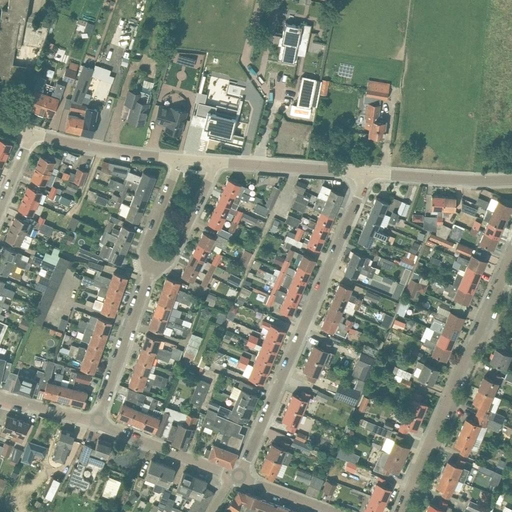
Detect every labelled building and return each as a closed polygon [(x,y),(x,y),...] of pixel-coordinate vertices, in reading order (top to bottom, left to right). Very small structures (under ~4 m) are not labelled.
[(0,82),(9,84),(11,70),(10,70),(11,64),(12,64),(15,47),(20,48),(28,0),(8,0),(7,10),(2,9),(0,20),(0,82)] [(44,16),(42,25),(49,27),(50,27),(48,32),(51,32),(53,27),(54,28),(57,20),(52,17),(48,16),(47,16),(44,16)] [(283,46),(280,60),(293,62),(296,46),(298,46),(299,39),(307,41),(310,26),(300,24),(300,26),(284,23),(280,46),(283,46)] [(177,62),(183,63),(185,55),(179,54),(177,62)] [(67,67),(62,79),(73,83),(78,71),(76,70),(78,65),(71,62),(69,67),(67,67)] [(101,79),(105,68),(95,64),(93,70),(91,75),(101,79)] [(93,70),(83,67),(71,99),(66,98),(63,108),(70,109),(81,112),(80,118),(68,115),(65,130),(80,133),(82,127),(83,127),(87,109),(87,106),(71,102),(72,99),(82,103),(82,102),(84,96),(91,75),(93,70)] [(303,70),(302,76),(300,86),(314,89),(317,73),(303,70)] [(34,111),(41,114),(48,94),(43,92),(44,88),(42,88),(46,78),(39,75),(33,91),(34,92),(32,96),(29,108),(34,110),(34,111)] [(329,81),(322,79),(319,94),(327,95),(329,81)] [(368,80),(367,88),(388,92),(390,83),(368,80)] [(145,81),(143,91),(151,93),(154,82),(145,81)] [(48,94),(41,114),(46,115),(47,114),(52,116),(58,99),(59,99),(65,85),(58,82),(54,92),(53,91),(51,95),(48,94)] [(388,92),(367,88),(365,96),(387,100),(388,92)] [(128,90),(125,103),(132,105),(128,120),(143,124),(151,94),(140,91),(140,94),(128,90)] [(197,91),(196,96),(205,99),(207,93),(197,91)] [(207,128),(207,132),(231,136),(235,114),(214,110),(215,105),(197,102),(194,115),(205,117),(203,127),(207,128)] [(381,138),(383,138),(385,122),(378,121),(381,104),(368,102),(366,119),(371,120),(369,136),(376,137),(376,138),(381,139),(381,138)] [(160,103),(155,121),(163,124),(164,122),(167,123),(165,130),(180,135),(187,111),(160,103)] [(310,108),(296,105),(291,104),(290,112),(308,116),(310,108)] [(88,109),(87,109),(83,127),(82,127),(80,133),(92,136),(94,126),(98,109),(88,107),(88,109)] [(284,134),(282,153),(306,155),(308,137),(284,134)] [(0,152),(6,155),(11,143),(0,138),(0,152)] [(41,156),(36,167),(50,173),(52,166),(57,168),(61,159),(49,154),(47,158),(41,156)] [(133,181),(151,188),(153,182),(155,177),(155,176),(143,172),(141,177),(132,174),(134,169),(130,167),(126,166),(109,162),(109,163),(107,170),(106,173),(125,177),(125,178),(133,181)] [(45,185),(50,173),(36,167),(31,179),(45,185)] [(78,168),(73,181),(82,185),(87,171),(78,168)] [(133,181),(125,178),(123,183),(110,178),(107,186),(120,191),(121,189),(126,191),(128,187),(136,190),(134,194),(146,199),(147,199),(149,193),(151,188),(133,181)] [(250,196),(242,192),(245,186),(228,179),(225,184),(223,190),(241,198),(241,199),(248,202),(250,196)] [(294,187),(299,189),(304,191),(307,184),(297,180),(294,187)] [(28,186),(23,198),(37,203),(42,192),(28,186)] [(265,206),(270,209),(271,209),(279,191),(280,189),(274,186),(265,206)] [(111,198),(117,201),(122,203),(126,191),(121,189),(120,191),(118,195),(113,193),(111,198)] [(320,191),(317,196),(338,205),(340,200),(342,194),(330,189),(328,195),(320,191)] [(241,198),(223,190),(220,195),(218,200),(218,201),(236,209),(241,199),(241,198)] [(59,195),(56,193),(50,191),(48,197),(53,199),(53,198),(57,200),(59,195)] [(297,193),(294,200),(306,205),(310,198),(297,193)] [(146,199),(134,194),(130,205),(142,210),(144,205),(147,199),(146,199)] [(105,206),(108,199),(98,195),(95,202),(105,206)] [(430,230),(436,231),(437,223),(442,224),(442,216),(443,196),(432,195),(431,209),(438,209),(437,213),(437,217),(424,216),(423,229),(430,230)] [(71,200),(62,196),(59,202),(68,206),(71,200)] [(254,201),(260,204),(263,198),(256,196),(254,201)] [(313,208),(321,211),(333,216),(335,211),(338,205),(317,196),(313,208)] [(443,196),(442,216),(449,217),(450,209),(455,210),(456,197),(443,196)] [(376,197),(371,208),(383,213),(388,202),(376,197)] [(489,202),(478,197),(475,204),(486,208),(489,202)] [(32,215),(37,203),(23,198),(18,209),(32,215)] [(306,205),(294,200),(291,207),(303,212),(306,205)] [(493,211),(507,217),(511,206),(497,200),(493,211)] [(122,203),(117,201),(112,212),(117,214),(122,203)] [(236,209),(218,201),(215,206),(213,211),(225,217),(231,220),(233,214),(236,215),(233,221),(238,223),(243,212),(236,209)] [(402,201),(397,213),(405,216),(409,204),(402,201)] [(270,209),(265,206),(257,203),(253,211),(266,217),(270,209)] [(470,205),(463,203),(461,209),(467,211),(470,205)] [(142,210),(130,205),(125,217),(138,222),(138,221),(140,216),(142,210)] [(371,208),(367,219),(379,224),(383,213),(371,208)] [(225,217),(213,211),(210,217),(208,222),(208,223),(220,228),(225,217)] [(321,211),(316,222),(328,227),(331,222),(333,216),(321,211)] [(392,211),(390,216),(401,221),(402,219),(398,217),(399,214),(392,211)] [(507,217),(493,211),(488,221),(502,227),(507,217)] [(254,225),(257,219),(244,213),(242,219),(254,225)] [(301,220),(288,214),(285,222),(297,227),(301,220)] [(11,228),(24,233),(30,236),(35,224),(29,222),(25,220),(15,216),(11,228)] [(111,216),(109,220),(114,223),(117,224),(119,219),(111,216)] [(269,232),(273,234),(279,221),(274,219),(269,232)] [(314,228),(311,234),(324,239),(324,238),(326,233),(328,227),(316,222),(310,219),(307,226),(314,228)] [(386,243),(387,243),(387,242),(392,244),(394,238),(382,232),(384,227),(379,224),(367,219),(362,230),(387,240),(386,243)] [(475,220),(472,227),(478,230),(480,225),(481,223),(475,220)] [(53,227),(42,223),(37,221),(35,227),(40,229),(39,230),(45,233),(44,234),(49,236),(53,227)] [(233,234),(238,223),(233,221),(228,232),(233,234)] [(502,227),(488,221),(486,228),(484,232),(498,238),(502,227)] [(437,223),(436,231),(436,235),(446,239),(449,233),(451,228),(442,224),(437,223)] [(114,228),(111,233),(130,241),(132,236),(134,230),(122,225),(120,230),(114,228)] [(449,237),(459,242),(464,229),(454,225),(449,237)] [(304,230),(299,227),(294,238),(299,241),(304,230)] [(478,230),(472,227),(469,233),(475,236),(475,235),(478,230)] [(24,233),(11,228),(6,239),(27,248),(29,243),(22,240),(24,233)] [(127,247),(130,241),(111,233),(110,233),(104,230),(99,241),(104,243),(105,244),(108,239),(115,242),(113,247),(125,252),(127,247)] [(387,240),(362,230),(357,241),(370,246),(374,248),(377,242),(386,245),(387,243),(386,243),(387,240)] [(209,249),(217,253),(219,253),(222,248),(225,250),(229,240),(216,234),(214,237),(203,232),(200,237),(198,243),(209,249)] [(493,249),(498,238),(484,232),(481,238),(479,243),(493,249)] [(453,243),(446,239),(436,235),(431,233),(429,239),(451,248),(453,243)] [(321,244),(324,239),(311,234),(309,239),(305,238),(303,242),(307,244),(307,245),(319,250),(321,244)] [(294,238),(287,236),(285,240),(287,241),(292,243),(293,244),(295,239),(294,238)] [(412,244),(409,251),(415,254),(420,244),(414,242),(413,244),(412,244)] [(105,244),(104,243),(102,246),(99,254),(108,258),(120,264),(120,263),(122,258),(125,252),(113,247),(105,244)] [(204,259),(209,249),(198,243),(195,248),(192,253),(204,259)] [(472,248),(458,243),(455,249),(469,254),(472,248)] [(430,247),(425,245),(421,254),(427,256),(430,247)] [(0,258),(17,265),(25,269),(27,263),(28,262),(20,259),(22,254),(3,246),(0,253),(0,258)] [(78,254),(88,258),(91,252),(80,247),(78,254)] [(289,249),(285,260),(290,262),(292,256),(300,260),(299,265),(310,270),(313,265),(312,265),(315,259),(303,254),(289,249)] [(353,251),(348,262),(374,273),(376,268),(368,265),(371,258),(366,256),(353,251)] [(403,255),(399,264),(411,269),(414,259),(413,259),(415,254),(410,252),(408,257),(403,255)] [(189,259),(186,264),(198,270),(204,259),(192,253),(189,259)] [(217,253),(211,264),(216,267),(218,263),(222,255),(219,253),(217,253)] [(455,260),(455,261),(481,272),(486,261),(471,255),(469,260),(459,256),(456,261),(455,260)] [(50,262),(56,264),(57,262),(58,258),(52,256),(50,262)] [(57,262),(67,266),(69,260),(59,256),(58,258),(57,262)] [(276,263),(282,265),(284,260),(285,259),(279,256),(278,260),(276,263)] [(381,256),(377,264),(391,270),(394,262),(381,256)] [(441,260),(432,256),(429,261),(438,265),(441,260)] [(0,271),(20,279),(21,275),(14,272),(17,265),(0,258),(0,271)] [(282,267),(280,270),(305,281),(308,276),(310,270),(299,265),(296,270),(288,267),(290,262),(285,260),(285,261),(284,260),(282,265),(276,263),(278,260),(275,259),(273,263),(277,264),(277,265),(282,267)] [(53,271),(54,268),(56,264),(50,262),(46,260),(43,267),(53,271)] [(100,272),(101,273),(103,266),(94,262),(89,261),(86,268),(89,268),(97,271),(100,272)] [(418,261),(415,270),(420,271),(423,263),(418,261)] [(481,272),(455,261),(452,267),(458,269),(458,268),(464,271),(462,276),(477,282),(481,272)] [(64,272),(67,266),(57,262),(56,264),(54,268),(64,272)] [(374,273),(348,262),(344,273),(356,278),(359,272),(381,282),(383,277),(374,273)] [(198,270),(186,264),(184,269),(181,275),(193,281),(198,270)] [(211,277),(216,267),(211,264),(206,274),(211,277)] [(225,270),(231,273),(234,267),(228,264),(226,267),(225,270)] [(64,272),(54,268),(53,271),(52,274),(62,278),(64,272)] [(265,270),(262,277),(275,282),(281,284),(289,287),(301,292),(303,287),(305,281),(280,270),(278,276),(274,274),(265,270)] [(94,280),(123,289),(127,277),(113,272),(111,279),(99,275),(99,276),(96,275),(94,280)] [(411,278),(407,286),(417,290),(424,293),(428,285),(416,280),(418,274),(414,272),(411,279),(411,278)] [(59,284),(62,278),(52,274),(49,279),(49,280),(59,284)] [(211,277),(206,274),(200,285),(206,287),(211,277)] [(457,274),(452,284),(452,285),(472,293),(477,282),(462,276),(457,274)] [(49,280),(49,279),(41,275),(35,288),(44,292),(44,291),(47,285),(49,280)] [(97,295),(104,297),(118,302),(123,289),(94,280),(83,276),(81,282),(92,286),(93,285),(100,287),(97,295)] [(162,290),(190,300),(192,295),(185,293),(185,292),(177,289),(180,282),(166,277),(162,290)] [(0,292),(12,298),(15,291),(2,286),(4,281),(0,278),(0,292)] [(49,280),(47,285),(57,290),(59,284),(49,280)] [(452,285),(452,284),(447,282),(444,290),(448,291),(447,295),(468,304),(472,293),(452,285)] [(347,299),(354,302),(360,305),(362,300),(355,297),(356,296),(349,293),(351,288),(339,283),(335,294),(347,299)] [(54,296),(57,290),(47,285),(44,291),(54,296)] [(242,286),(240,292),(249,296),(251,290),(242,286)] [(294,309),(296,303),(284,299),(276,295),(271,293),(270,294),(250,286),(248,289),(266,296),(263,302),(271,306),(274,300),(282,303),(279,310),(291,315),(291,314),(292,314),(294,309)] [(386,294),(399,299),(403,288),(398,286),(396,290),(394,294),(390,292),(387,291),(386,294)] [(414,297),(417,290),(407,286),(405,294),(414,297)] [(301,292),(289,287),(287,293),(273,288),(271,293),(284,299),(296,303),(298,298),(299,298),(301,292)] [(157,302),(171,307),(173,299),(189,305),(190,300),(162,290),(157,302)] [(52,301),(54,296),(44,291),(44,292),(42,297),(52,301)] [(380,297),(367,292),(364,297),(377,303),(380,297)] [(215,302),(217,297),(207,293),(205,299),(209,301),(208,305),(214,307),(216,302),(215,302)] [(330,305),(342,310),(347,299),(335,294),(330,305)] [(236,302),(242,305),(245,298),(239,295),(236,302)] [(49,307),(52,301),(42,297),(39,303),(49,307)] [(104,297),(103,302),(95,299),(94,302),(87,300),(85,305),(114,315),(118,302),(104,297)] [(402,300),(400,306),(406,309),(409,303),(402,300)] [(171,307),(157,302),(153,314),(166,319),(171,307)] [(47,313),(49,307),(39,303),(37,309),(47,313)] [(330,305),(325,316),(341,322),(342,322),(344,317),(340,315),(342,310),(330,305)] [(44,319),(47,313),(37,309),(34,315),(44,319)] [(236,313),(229,311),(226,318),(233,320),(236,313)] [(434,317),(459,328),(464,317),(449,311),(447,316),(437,312),(434,317)] [(225,314),(220,312),(216,321),(221,323),(225,314)] [(166,319),(153,314),(149,327),(162,331),(164,325),(172,328),(172,327),(183,330),(181,335),(187,337),(190,327),(181,324),(174,322),(166,319)] [(42,325),(44,319),(34,315),(32,320),(42,325)] [(78,324),(107,335),(111,322),(97,317),(91,315),(89,322),(88,321),(87,322),(80,320),(78,324)] [(348,332),(349,327),(350,326),(345,323),(342,322),(341,322),(325,316),(321,326),(333,331),(346,337),(348,332)] [(459,328),(434,317),(433,317),(430,324),(436,326),(437,325),(442,327),(440,332),(455,338),(459,328)] [(67,320),(61,318),(58,328),(63,330),(67,320)] [(30,323),(21,319),(18,327),(26,331),(30,323)] [(269,328),(267,334),(281,340),(285,330),(263,320),(261,325),(269,328)] [(395,320),(392,327),(402,331),(405,324),(395,320)] [(107,335),(78,324),(76,329),(91,335),(89,342),(102,347),(107,335)] [(233,333),(227,330),(222,340),(229,343),(233,333)] [(429,340),(450,349),(455,338),(440,332),(434,330),(429,340)] [(200,343),(202,337),(192,333),(190,339),(200,343)] [(142,347),(170,357),(179,360),(182,350),(174,347),(172,352),(157,347),(159,339),(146,334),(142,347)] [(250,334),(248,339),(256,342),(258,338),(250,334)] [(276,351),(281,340),(267,334),(262,345),(276,351)] [(446,360),(450,349),(429,340),(425,338),(423,345),(427,346),(425,350),(431,353),(431,354),(446,360)] [(254,348),(256,342),(248,339),(246,345),(254,348)] [(167,341),(163,345),(170,351),(174,346),(167,341)] [(308,357),(323,363),(331,344),(323,341),(321,347),(313,344),(308,357)] [(102,347),(89,342),(87,348),(79,346),(78,347),(71,345),(70,349),(98,359),(102,347)] [(262,345),(258,356),(272,362),(276,351),(262,345)] [(378,350),(365,345),(363,351),(376,356),(378,350)] [(142,347),(137,359),(151,364),(153,357),(168,362),(169,361),(170,357),(142,347)] [(511,354),(496,348),(491,361),(507,367),(510,359),(511,360),(511,354)] [(98,359),(70,349),(68,354),(75,357),(75,358),(82,360),(80,367),(94,372),(98,359)] [(414,349),(414,350),(411,349),(409,354),(411,355),(411,356),(419,359),(422,353),(414,349)] [(183,355),(193,360),(196,354),(185,350),(183,355)] [(225,354),(218,351),(214,361),(221,364),(225,354)] [(364,366),(359,377),(366,380),(376,358),(361,352),(356,363),(364,366)] [(242,355),(239,360),(247,364),(250,358),(242,355)] [(5,358),(0,356),(0,378),(5,380),(10,370),(3,367),(5,358)] [(267,372),(272,362),(258,356),(253,366),(267,372)] [(323,363),(308,357),(302,370),(310,373),(307,379),(315,382),(323,363)] [(133,372),(146,376),(151,364),(137,359),(133,372)] [(62,374),(64,369),(65,366),(55,362),(47,360),(44,372),(42,377),(50,379),(54,364),(62,367),(60,374),(56,372),(53,382),(47,381),(43,394),(56,398),(60,384),(63,374),(62,374)] [(245,369),(247,364),(239,360),(237,365),(244,369),(245,369)] [(416,377),(432,384),(439,369),(423,362),(423,363),(418,361),(415,366),(420,368),(416,377)] [(173,371),(177,373),(181,364),(176,362),(173,371)] [(267,372),(253,366),(248,377),(263,383),(267,372)] [(412,373),(398,367),(395,374),(409,380),(412,373)] [(38,394),(42,377),(44,372),(38,370),(35,379),(18,374),(13,388),(31,395),(32,392),(38,394)] [(73,388),(75,380),(77,372),(72,371),(68,386),(60,384),(56,398),(69,401),(73,387),(73,388)] [(91,376),(77,372),(75,380),(89,384),(91,376)] [(146,376),(133,372),(128,384),(148,391),(151,383),(164,388),(166,383),(154,379),(146,376)] [(195,388),(198,381),(179,373),(176,381),(195,388)] [(484,376),(479,388),(494,395),(502,376),(494,373),(492,379),(484,376)] [(156,374),(154,379),(166,383),(168,378),(156,374)] [(408,388),(411,381),(402,377),(400,382),(399,384),(408,388)] [(199,379),(198,381),(195,388),(190,401),(201,405),(210,383),(199,379)] [(236,400),(253,406),(257,395),(254,394),(257,388),(251,385),(241,381),(238,388),(234,386),(229,397),(236,400)] [(499,383),(495,392),(500,394),(504,386),(499,383)] [(335,397),(354,405),(359,393),(340,385),(335,397)] [(87,391),(73,388),(73,387),(69,401),(83,405),(87,391)] [(117,416),(129,421),(141,393),(127,387),(125,395),(117,416)] [(494,395),(479,388),(473,401),(481,404),(477,413),(503,424),(506,416),(496,412),(502,398),(494,395)] [(287,406),(302,412),(310,394),(302,390),(300,396),(292,393),(287,406)] [(329,396),(318,390),(315,396),(326,402),(329,396)] [(407,410),(421,417),(427,404),(420,401),(422,395),(415,392),(407,410)] [(129,421),(141,426),(147,413),(140,410),(144,402),(143,402),(146,395),(141,393),(129,421)] [(369,398),(364,396),(358,410),(363,412),(369,398)] [(153,398),(147,413),(141,426),(154,431),(159,417),(152,414),(158,400),(153,398)] [(217,414),(227,418),(227,416),(242,422),(245,416),(248,417),(253,406),(236,400),(232,410),(220,405),(220,406),(213,404),(211,409),(217,412),(217,414)] [(302,412),(287,406),(282,419),(289,422),(286,428),(293,431),(302,412)] [(228,449),(237,452),(243,436),(235,434),(239,423),(227,418),(217,414),(217,412),(211,409),(208,408),(202,424),(218,431),(223,433),(230,435),(227,443),(230,444),(228,449)] [(178,444),(184,425),(188,414),(173,409),(171,414),(163,411),(158,425),(159,426),(159,424),(164,426),(162,433),(167,435),(166,438),(171,439),(170,441),(178,444)] [(416,429),(421,417),(407,410),(399,429),(406,432),(409,426),(416,429)] [(503,424),(477,413),(474,421),(466,418),(461,431),(482,440),(488,427),(499,432),(503,424)] [(184,425),(178,444),(187,447),(197,418),(188,414),(184,425)] [(18,419),(6,415),(0,433),(0,434),(5,436),(7,432),(12,434),(18,419)] [(29,423),(18,419),(12,434),(11,438),(17,440),(22,442),(25,432),(29,423)] [(392,431),(366,420),(364,427),(389,437),(392,431)] [(386,420),(383,426),(392,430),(394,424),(386,420)] [(74,433),(61,429),(51,458),(50,457),(48,460),(50,461),(57,464),(59,458),(60,459),(60,456),(66,458),(74,433)] [(223,433),(218,431),(217,436),(221,437),(218,445),(212,443),(210,450),(206,448),(203,455),(232,466),(237,452),(228,449),(230,444),(227,443),(230,435),(223,433)] [(478,451),(482,440),(461,431),(455,444),(463,447),(460,453),(468,456),(471,448),(478,451)] [(307,436),(298,432),(295,438),(304,442),(307,436)] [(389,453),(403,459),(409,446),(402,443),(404,437),(397,434),(389,453)] [(75,467),(68,481),(70,486),(73,487),(76,486),(79,487),(80,489),(84,491),(89,488),(91,483),(89,480),(84,478),(83,475),(86,465),(87,461),(103,467),(111,443),(98,439),(95,448),(84,444),(84,446),(78,462),(79,463),(77,468),(75,467)] [(312,446),(294,439),(292,445),(309,452),(312,446)] [(271,443),(266,456),(280,462),(289,443),(281,440),(279,446),(271,443)] [(30,464),(33,453),(44,457),(47,448),(28,441),(21,461),(30,464)] [(5,455),(9,444),(5,442),(1,454),(5,455)] [(13,445),(9,444),(5,455),(9,457),(13,445)] [(17,463),(22,450),(14,447),(10,460),(9,463),(16,466),(17,463)] [(340,447),(336,456),(339,457),(338,457),(349,461),(352,452),(342,448),(340,447)] [(398,472),(403,459),(389,453),(381,472),(388,475),(391,469),(398,472)] [(273,481),(280,462),(266,456),(260,468),(268,471),(265,478),(273,481)] [(448,460),(443,473),(458,479),(464,482),(464,481),(469,470),(470,469),(463,466),(466,460),(458,457),(456,463),(448,460)] [(507,462),(501,459),(497,466),(504,469),(507,462)] [(156,481),(162,464),(151,460),(145,477),(156,481)] [(351,472),(354,464),(347,461),(344,467),(348,468),(347,470),(351,472)] [(163,492),(157,506),(160,506),(164,508),(171,490),(166,489),(174,468),(162,464),(156,481),(152,490),(159,492),(161,491),(163,492)] [(480,465),(478,470),(493,476),(495,471),(480,465)] [(308,484),(312,473),(298,468),(294,478),(308,484)] [(17,473),(12,471),(8,479),(13,482),(17,473)] [(186,498),(194,476),(183,472),(180,481),(177,489),(183,491),(180,496),(186,498)] [(450,498),(454,488),(460,491),(464,482),(458,479),(443,473),(437,486),(445,489),(442,495),(444,496),(450,498)] [(52,476),(43,494),(53,499),(61,481),(52,476)] [(102,494),(114,499),(121,481),(109,476),(102,494)] [(144,479),(138,476),(134,488),(140,491),(144,479)] [(194,476),(186,498),(190,500),(192,495),(198,497),(188,511),(201,511),(214,493),(204,487),(206,481),(194,476)] [(309,485),(320,490),(324,480),(313,476),(309,485)] [(371,495),(385,501),(391,489),(383,485),(386,479),(379,476),(371,495)] [(336,484),(327,480),(323,490),(332,494),(336,484)] [(320,490),(309,485),(305,494),(311,496),(317,498),(321,490),(320,490)] [(371,495),(353,488),(352,491),(367,496),(366,497),(369,498),(363,511),(372,511),(374,511),(380,511),(385,501),(371,495)] [(241,502),(245,493),(238,490),(234,496),(233,496),(224,510),(228,511),(234,511),(235,511),(236,511),(245,511),(248,504),(241,502)] [(493,495),(485,491),(482,498),(490,502),(493,495)] [(133,492),(128,497),(132,503),(138,498),(133,492)] [(245,492),(245,493),(241,502),(248,504),(245,511),(255,511),(256,511),(260,498),(261,498),(245,492)] [(272,511),(276,504),(260,498),(256,511),(257,511),(272,511)] [(430,503),(426,511),(443,511),(445,510),(447,511),(449,506),(447,505),(448,503),(440,500),(438,506),(430,503)] [(471,501),(467,509),(474,511),(482,511),(484,507),(471,501)]
